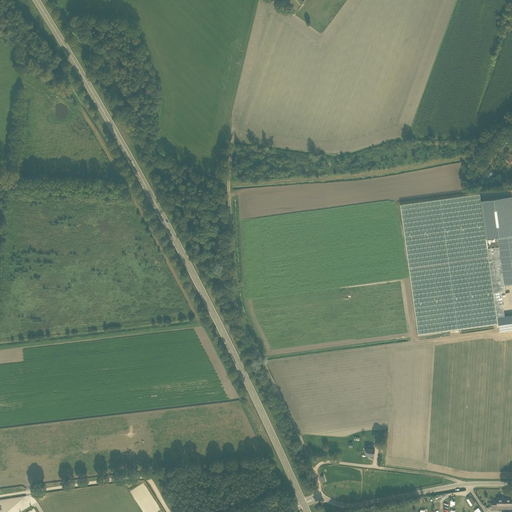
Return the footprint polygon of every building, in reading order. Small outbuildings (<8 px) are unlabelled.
[(494,173),(489,170),(483,177),(486,179),(487,178),(489,179),(494,173)] [(418,335),(498,324),(493,293),(505,291),(505,285),(511,284),(511,196),(489,200),(488,193),(400,205),(402,215),(418,335)] [(511,314),(505,316),(498,317),(500,332),(511,330),(511,314)] [(368,445),(367,448),(366,455),(374,456),(375,449),(370,449),(371,445),(368,445)] [(499,509),(499,506),(511,506),(511,499),(497,499),(497,501),(493,501),(493,509),(499,509)] [(39,511),(34,503),(19,511),(39,511)]
